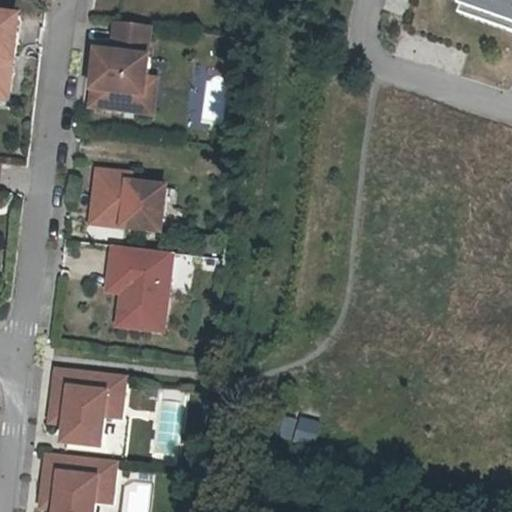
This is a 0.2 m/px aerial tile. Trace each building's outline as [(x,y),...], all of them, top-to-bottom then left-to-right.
[(511,0),(453,0),(455,8),(511,27),(511,0)] [(19,15),(0,12),(0,95),(8,97),(13,54),(14,54),(19,15)] [(151,28),(117,24),(113,54),(99,52),(92,107),(144,113),(150,59),(147,58),(151,28)] [(148,79),(144,113),(154,114),(158,80),(148,79)] [(132,177),(100,172),(95,212),(110,214),(109,220),(126,222),(125,228),(163,233),(168,188),(131,184),(132,177)] [(110,214),(95,212),(93,225),(125,228),(126,222),(109,220),(110,214)] [(174,254),(115,247),(111,279),(126,281),(124,294),(120,327),(164,332),(174,254)] [(126,281),(111,279),(109,293),(124,294),(126,281)] [(127,380),(59,372),(54,409),(70,411),(68,425),(66,445),(103,449),(107,418),(113,418),(115,396),(124,398),(127,380)] [(124,398),(115,396),(113,418),(121,419),(124,398)] [(70,411),(54,409),(52,423),(68,425),(70,411)] [(304,420),(299,445),(321,449),(326,425),(304,420)] [(116,465),(48,457),(44,495),(60,497),(58,510),(58,511),(95,511),(97,503),(102,503),(105,482),(114,482),(116,465)] [(114,482),(105,482),(102,503),(112,504),(114,482)] [(60,497),(44,495),(42,509),(58,510),(60,497)]
